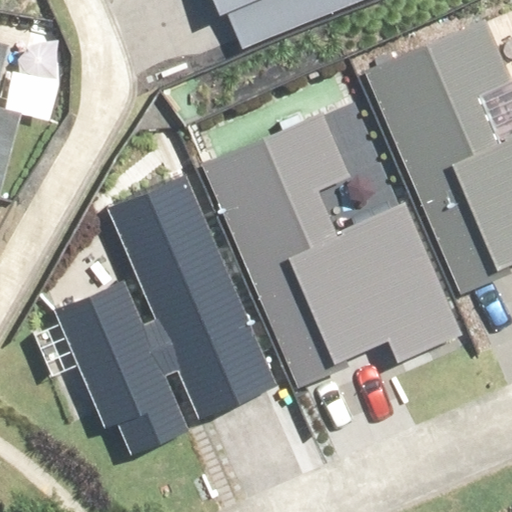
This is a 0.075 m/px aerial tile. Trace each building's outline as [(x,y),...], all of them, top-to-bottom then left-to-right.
[(214,0),(237,53),(363,0),(214,0)] [(511,94),(483,24),(367,73),(416,190),(456,174),(497,271),(511,264),(511,94)] [(0,77),(9,46),(0,44),(0,199),(25,112),(0,104),(0,77)] [(368,224),(326,119),(207,166),(254,284),(296,267),(334,364),(389,341),(397,361),(460,336),(409,208),(368,224)] [(282,387),(183,181),(107,218),(137,279),(33,330),(102,474),(282,387)]
